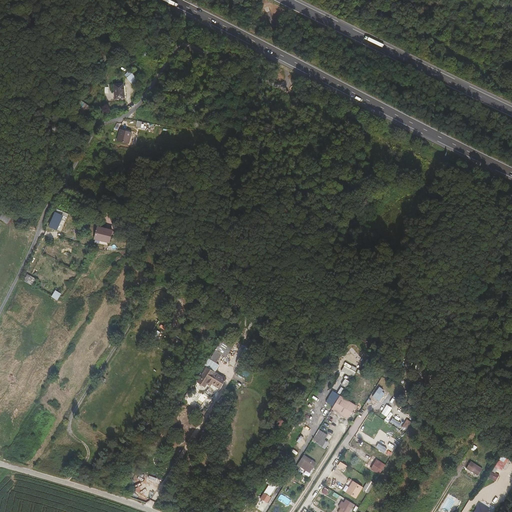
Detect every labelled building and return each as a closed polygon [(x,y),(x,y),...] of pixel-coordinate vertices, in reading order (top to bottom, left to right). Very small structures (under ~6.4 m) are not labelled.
[(130,73),(125,79),(132,84),(136,79),(130,73)] [(112,85),(116,99),(125,97),(121,83),(112,85)] [(85,113),(90,106),(85,103),(80,110),(85,113)] [(129,132),(117,129),(115,141),(127,143),(129,132)] [(380,153),(374,150),(370,157),(376,160),(380,153)] [(390,201),(385,198),(379,209),(385,212),(390,201)] [(47,226),(54,229),(60,215),(53,212),(47,226)] [(0,218),(8,223),(10,219),(2,214),(0,217),(0,218)] [(396,224),(389,220),(380,237),(387,241),(396,224)] [(94,242),(109,245),(111,232),(97,229),(94,242)] [(31,284),(34,277),(27,274),(24,281),(31,284)] [(56,290),(52,296),(58,300),(62,293),(56,290)] [(183,325),(189,326),(191,312),(186,311),(183,325)] [(201,333),(198,331),(192,341),(195,343),(196,341),(207,348),(211,339),(201,333)] [(212,356),(207,365),(214,369),(219,361),(212,356)] [(338,382),(346,387),(352,376),(345,371),(338,382)] [(224,384),(205,373),(199,382),(197,381),(195,384),(206,391),(208,389),(217,395),(224,384)] [(385,389),(394,395),(396,393),(388,386),(385,389)] [(380,401),(386,393),(379,388),(373,397),(380,401)] [(333,390),(326,402),(333,406),(340,394),(333,390)] [(349,417),(333,407),(325,420),(341,430),(349,417)] [(393,417),(390,422),(399,427),(402,422),(393,417)] [(386,429),(395,434),(397,430),(389,425),(386,429)] [(330,442),(328,441),(332,436),(320,428),(312,440),(325,449),(330,442)] [(377,444),(383,435),(376,431),(371,441),(377,444)] [(305,453),(319,462),(323,455),(319,452),(322,448),(312,442),(305,453)] [(297,465),(303,468),(302,469),(310,473),(317,462),(304,454),(297,465)] [(494,466),(501,471),(509,460),(501,455),(494,466)] [(194,462),(190,467),(193,469),(192,470),(199,474),(203,467),(194,462)] [(466,469),(478,476),(483,469),(471,462),(466,469)] [(376,480),(381,471),(372,465),(367,475),(376,480)] [(297,467),(291,477),(303,484),(309,475),(297,467)] [(333,472),(340,476),(342,472),(336,467),(333,472)] [(488,477),(496,481),(499,475),(495,473),(491,471),(488,477)] [(278,484),(273,480),(264,494),(270,497),(278,484)] [(364,499),(370,489),(365,486),(359,496),(364,499)] [(352,505),(359,493),(349,487),(342,499),(352,505)] [(270,497),(264,494),(261,499),(267,503),(271,498),(270,497)]
